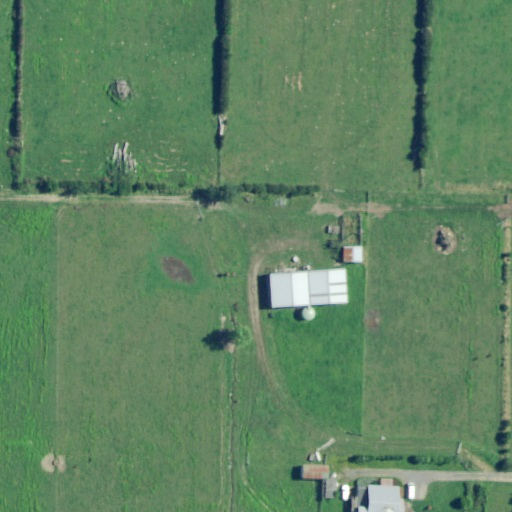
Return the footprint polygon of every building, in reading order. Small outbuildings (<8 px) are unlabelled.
[(360,263),(359,248),(342,248),(342,263),(360,263)] [(343,304),(341,271),(267,275),(269,308),(343,304)] [(326,466),(300,466),(300,480),(326,480),(326,466)] [(333,485),(321,485),(321,499),(332,500),(333,485)] [(412,501),(400,500),(395,500),(395,488),(365,487),(363,508),(355,508),(354,511),(424,511),(425,509),(412,508),(412,501)]
